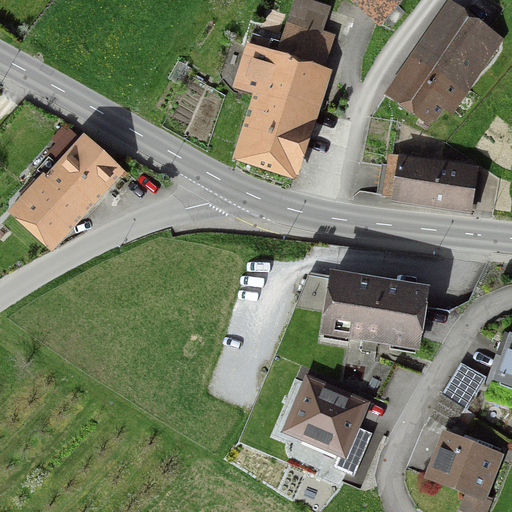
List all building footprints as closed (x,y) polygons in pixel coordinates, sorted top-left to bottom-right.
[(367,0),(385,15),(397,0),(367,0)] [(438,117),(449,102),(455,107),(511,30),(469,0),(440,0),(398,58),(411,67),(396,87),(438,117)] [(305,171),(337,59),(271,40),(239,152),(305,171)] [(57,242),(119,171),(71,129),(9,201),(57,242)] [(389,190),(478,198),(483,151),(394,143),(389,190)] [(319,335),(425,351),(435,285),(329,269),(319,335)] [(511,387),(511,333),(509,332),(491,380),(511,387)] [(277,355),(238,439),(266,452),(305,368),(277,355)] [(483,382),(459,367),(443,393),(462,404),(453,419),(469,429),(477,416),(466,409),(483,382)] [(359,406),(308,384),(290,427),(340,449),(332,468),(351,477),(370,434),(350,426),(359,406)] [(485,496),(502,453),(443,430),(424,476),(468,493),(461,511),(463,511),(486,511),(491,499),(485,496)]
